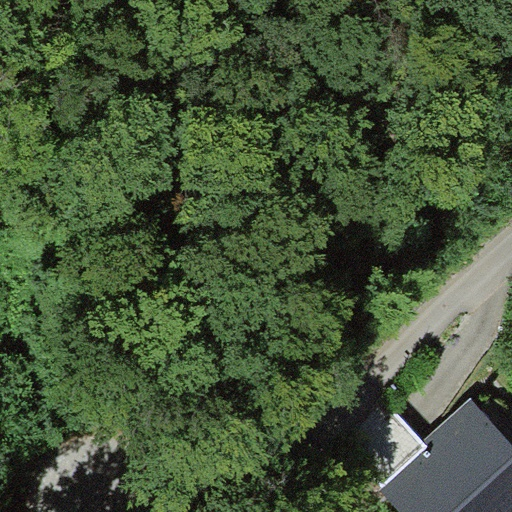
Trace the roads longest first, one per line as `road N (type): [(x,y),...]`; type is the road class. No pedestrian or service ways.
road 1 (residential): [(511,241),(325,416),(103,499)]
road 2 (track): [(325,416),(253,511)]
